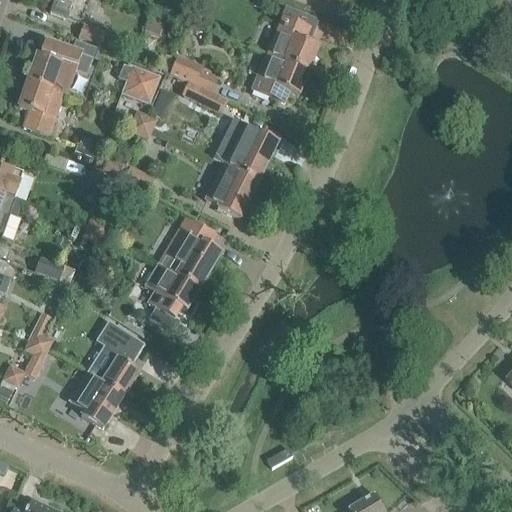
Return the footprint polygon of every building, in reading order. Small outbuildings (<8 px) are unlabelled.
[(65,22),(69,10),(70,10),(74,0),(46,0),(46,1),(54,4),(49,16),(65,22)] [(194,0),(193,3),(208,8),(211,0),(194,0)] [(185,24),(188,14),(176,10),(172,19),(185,24)] [(278,28),(266,58),(282,64),(308,75),(318,51),(305,45),(314,22),(285,10),(278,28)] [(188,14),(185,24),(195,28),(199,18),(188,14)] [(168,31),(180,36),(185,24),(172,19),(168,31)] [(185,24),(180,36),(191,40),(195,28),(185,24)] [(73,42),(96,51),(102,36),(79,28),(73,42)] [(31,69),(27,68),(24,77),(28,79),(26,84),(65,98),(68,99),(76,75),(88,79),(94,60),(43,43),(38,58),(36,57),(31,69)] [(266,58),(252,94),(285,107),(289,95),(298,99),(308,75),(282,64),(266,58)] [(177,59),(169,78),(210,96),(216,83),(199,76),(202,70),(177,59)] [(122,67),(116,81),(126,84),(121,96),(147,106),(157,80),(122,67)] [(49,140),(65,98),(26,84),(17,110),(27,114),(22,130),(49,140)] [(216,119),(222,106),(195,93),(190,106),(216,119)] [(141,129),(146,119),(135,114),(131,124),(141,129)] [(141,129),(152,134),(156,123),(146,119),(141,129)] [(237,143),(224,168),(235,173),(258,185),(271,160),(278,145),(268,140),(234,123),(226,138),(237,143)] [(137,139),(141,129),(131,124),(126,135),(137,139)] [(152,134),(141,129),(137,139),(147,144),(152,134)] [(69,164),(90,172),(114,181),(119,165),(75,149),(69,164)] [(0,196),(4,198),(14,202),(20,186),(9,182),(13,172),(0,167),(0,196)] [(223,167),(205,203),(217,209),(217,211),(239,222),(246,210),(258,185),(235,173),(224,168),(223,167)] [(153,180),(125,168),(118,182),(146,195),(153,180)] [(108,196),(114,181),(90,172),(85,187),(108,196)] [(4,198),(0,196),(0,235),(3,237),(2,240),(14,244),(21,222),(17,221),(22,206),(14,202),(4,198)] [(157,267),(159,268),(199,292),(220,256),(202,247),(208,236),(183,223),(157,267)] [(86,232),(95,236),(98,227),(90,224),(86,232)] [(98,227),(95,236),(103,239),(106,231),(98,227)] [(91,244),(95,236),(86,232),(82,240),(91,244)] [(103,239),(95,236),(91,244),(99,247),(103,239)] [(31,274),(55,283),(60,271),(36,262),(31,274)] [(159,268),(157,267),(144,290),(155,296),(148,307),(155,312),(149,323),(173,337),(180,325),(175,322),(181,311),(186,314),(199,292),(159,268)] [(42,340),(51,322),(40,317),(31,335),(33,336),(29,345),(37,350),(42,340)] [(90,379),(121,398),(136,374),(127,369),(141,346),(115,330),(105,346),(102,345),(84,375),(90,379)] [(53,344),(43,339),(38,350),(48,355),(53,344)] [(33,360),(38,350),(37,350),(29,345),(28,345),(22,355),(31,359),(33,360)] [(44,363),(48,355),(38,350),(33,360),(24,377),(35,383),(44,364),(44,363)] [(2,382),(17,390),(24,374),(10,367),(2,382)] [(100,432),(121,398),(90,379),(84,375),(83,376),(84,377),(67,404),(82,413),(79,419),(100,432)] [(1,385),(0,386),(0,402),(8,406),(15,392),(1,385)] [(385,511),(378,499),(356,511),(385,511)]
